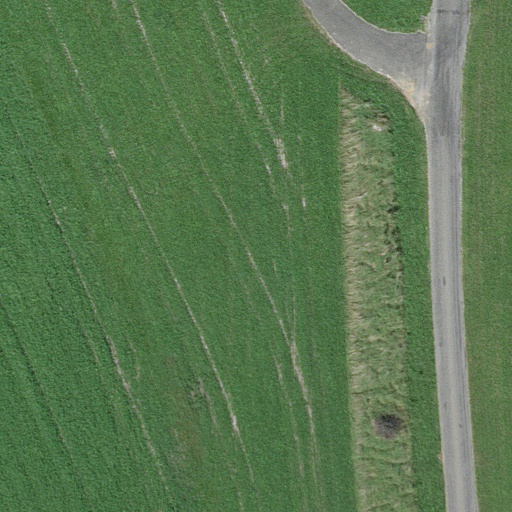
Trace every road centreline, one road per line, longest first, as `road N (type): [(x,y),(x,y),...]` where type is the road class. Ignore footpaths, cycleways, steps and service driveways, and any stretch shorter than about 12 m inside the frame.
road 1 (track): [(444,0),(441,340),(456,511)]
road 2 (track): [(439,88),(358,56),(308,0)]
